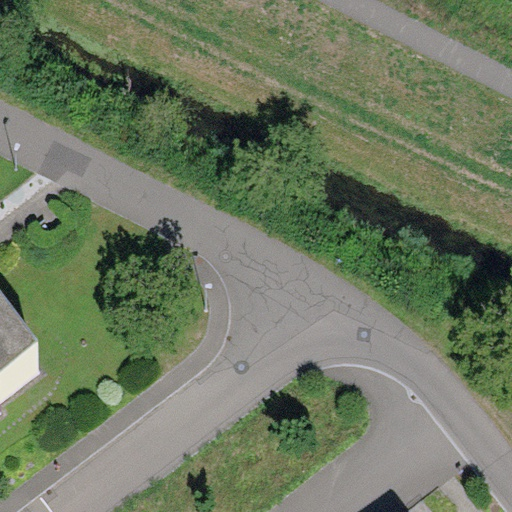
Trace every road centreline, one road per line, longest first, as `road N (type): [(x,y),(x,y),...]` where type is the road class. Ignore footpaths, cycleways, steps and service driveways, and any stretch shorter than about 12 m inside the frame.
road 1 (residential): [(318,288),(0,127)]
road 2 (residential): [(318,288),(259,364),(67,511)]
road 3 (residential): [(511,478),(424,365),(318,288)]
road 4 (track): [(345,0),(511,84)]
